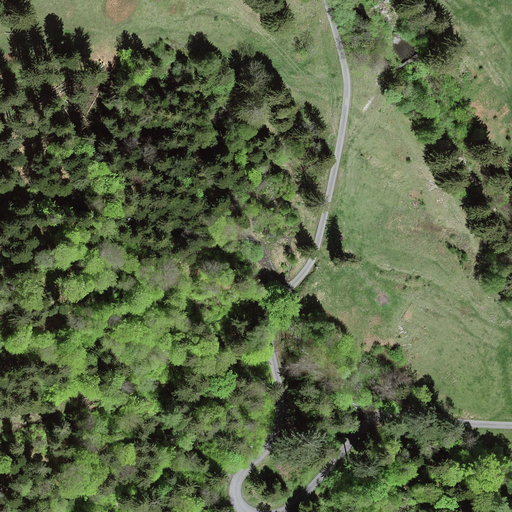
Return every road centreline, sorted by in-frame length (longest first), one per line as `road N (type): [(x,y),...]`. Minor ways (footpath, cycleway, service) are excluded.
road 1 (track): [(326,0),(347,84),(345,110),(316,253),(271,320),(279,423),(236,485),(244,511)]
road 2 (track): [(283,511),(375,416),(511,425)]
